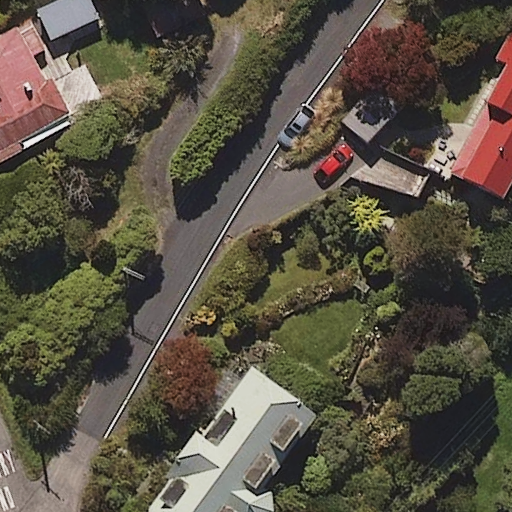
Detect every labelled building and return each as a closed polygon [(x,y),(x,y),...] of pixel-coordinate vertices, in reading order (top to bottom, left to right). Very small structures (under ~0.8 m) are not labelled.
[(100,18),(92,0),(54,0),(37,8),(51,40),(100,18)] [(182,0),(154,0),(145,5),(160,33),(191,16),(182,0)] [(56,74),(47,78),(36,54),(47,49),(33,19),(0,33),(0,155),(77,121),(56,74)] [(511,186),(511,28),(498,57),(506,61),(451,169),(506,198),(511,186)] [(390,120),(362,95),(339,121),(367,146),(390,120)] [(166,470),(172,474),(146,511),(240,511),(243,509),(247,511),(271,511),(280,498),(263,486),(316,407),(251,364),(207,430),(197,424),(166,470)]
